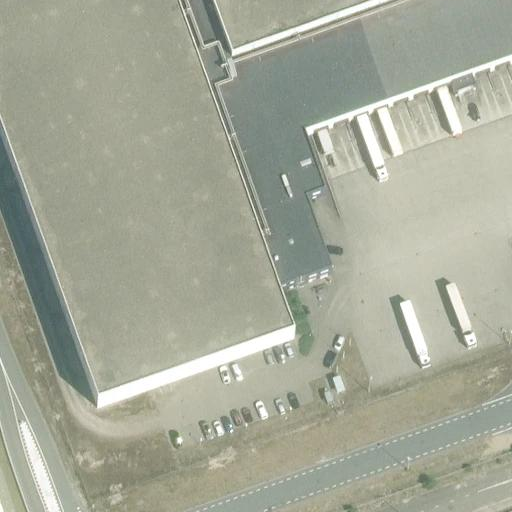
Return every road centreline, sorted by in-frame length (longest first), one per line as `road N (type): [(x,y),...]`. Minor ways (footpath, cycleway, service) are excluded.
road 1 (unclassified): [(230,511),(511,412)]
road 2 (unclassified): [(69,511),(35,419),(0,356)]
road 3 (unclassified): [(0,381),(7,430),(36,511)]
